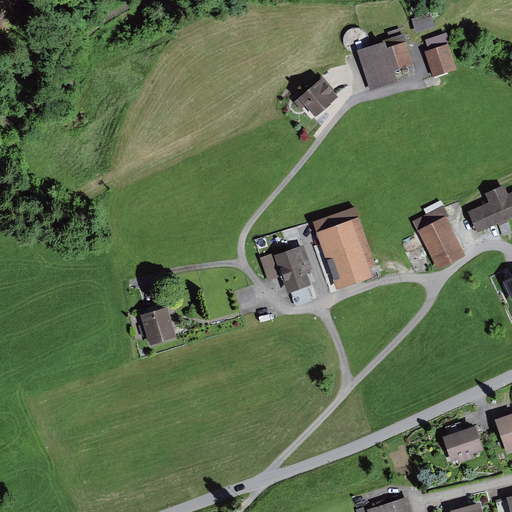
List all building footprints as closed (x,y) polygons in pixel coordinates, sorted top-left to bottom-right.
[(432,15),(413,20),(416,34),(436,28),(432,15)] [(383,44),(359,52),(371,91),(395,83),(392,71),(412,65),(404,42),(411,40),(408,34),(404,35),(401,28),(387,33),(389,39),(382,41),(383,44)] [(430,52),(425,54),(434,79),(458,71),(446,34),(426,41),(430,52)] [(322,79),(295,103),(302,111),(306,107),(315,118),(338,98),(322,79)] [(505,188),(486,196),(490,205),(470,214),(478,233),(511,218),(511,194),(508,196),(505,188)] [(443,206),(413,223),(439,270),(466,255),(447,219),(449,218),(443,206)] [(355,210),(313,224),(337,291),(379,277),(355,210)] [(277,256),(273,257),(281,277),(287,296),(291,295),(295,307),(313,301),(308,288),(311,287),(306,272),(313,270),(304,246),(277,256)] [(275,251),(259,258),(268,282),(281,277),(273,257),(277,256),(275,251)] [(167,309),(143,316),(151,347),(176,340),(167,309)] [(511,415),(495,422),(507,453),(511,451),(511,415)] [(476,427),(442,438),(450,462),(459,459),(461,464),(473,460),(471,456),(484,451),(476,427)] [(412,511),(408,498),(368,511),(367,511),(412,511)]
